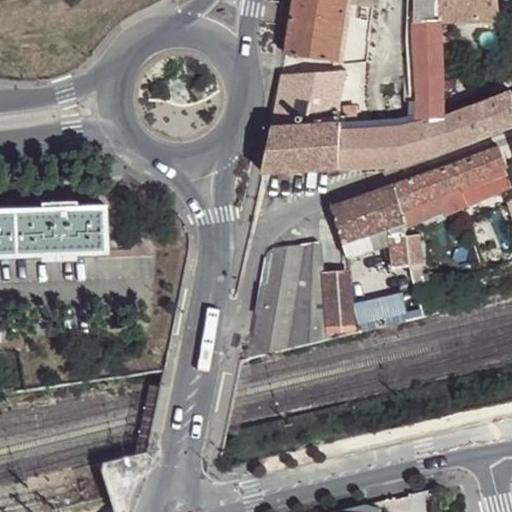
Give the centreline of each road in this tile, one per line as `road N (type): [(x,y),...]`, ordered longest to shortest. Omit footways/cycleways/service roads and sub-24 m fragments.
road 1 (residential): [(511,134),(282,216),(261,235),(240,319),(203,334)]
road 2 (secondary): [(480,434),(185,511)]
road 3 (secondary): [(203,511),(484,453)]
road 4 (secondary): [(203,334),(217,266),(204,154)]
road 5 (secondary): [(174,511),(203,334)]
road 6 (tertiary): [(0,137),(71,127),(126,133)]
road 7 (tertiary): [(117,73),(66,94),(0,100)]
